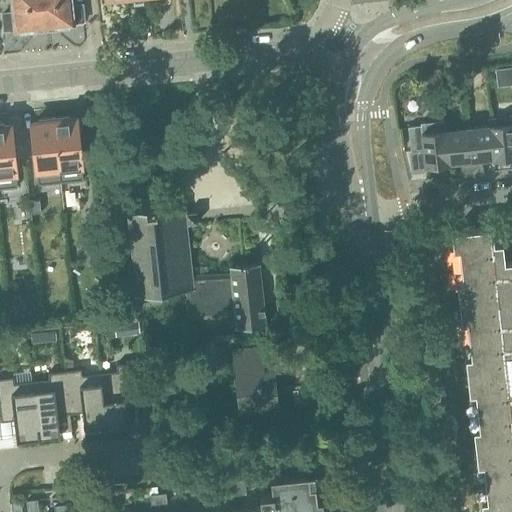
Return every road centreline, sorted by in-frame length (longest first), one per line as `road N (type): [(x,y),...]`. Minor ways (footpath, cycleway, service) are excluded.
road 1 (residential): [(0,83),(288,52),(328,22)]
road 2 (secondary): [(397,511),(365,208)]
road 3 (secondary): [(357,44),(335,111),(349,179),(365,208)]
road 4 (secondary): [(365,208),(362,108),(380,62)]
road 5 (secondary): [(380,62),(426,36),(511,17)]
road 6 (secondary): [(472,0),(397,17),(357,44)]
